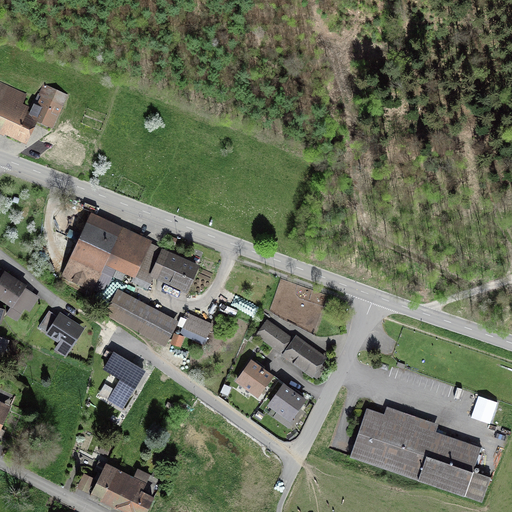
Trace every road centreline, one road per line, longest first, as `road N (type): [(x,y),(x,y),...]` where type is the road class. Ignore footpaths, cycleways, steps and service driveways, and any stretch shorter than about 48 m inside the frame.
road 1 (secondary): [(0,158),(375,295)]
road 2 (residential): [(285,493),(367,314)]
road 3 (secondary): [(375,295),(511,343)]
